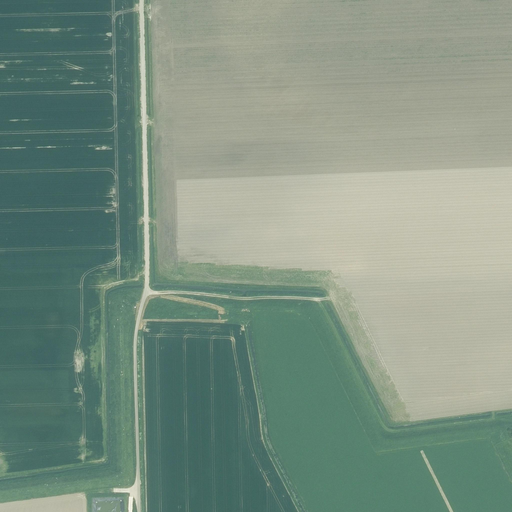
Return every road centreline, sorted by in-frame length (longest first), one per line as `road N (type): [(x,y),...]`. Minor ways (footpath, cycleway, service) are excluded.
road 1 (unclassified): [(140,0),(146,291)]
road 2 (unclassified): [(139,511),(132,330),(146,291)]
